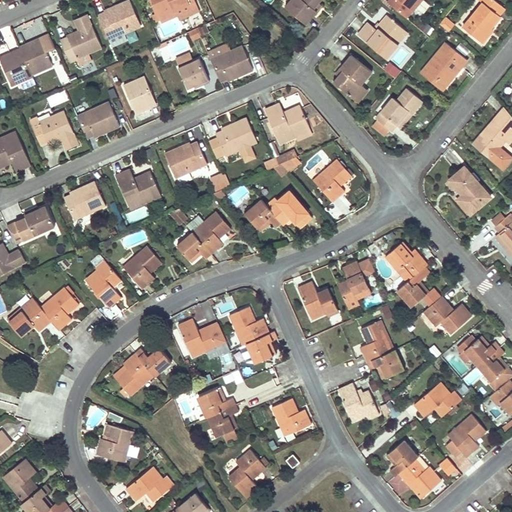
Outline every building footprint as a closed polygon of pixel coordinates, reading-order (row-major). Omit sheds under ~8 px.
[(128,0),(104,10),(105,12),(105,13),(99,16),(106,33),(109,40),(112,46),(127,39),(124,33),(124,32),(141,25),(130,0),(128,0)] [(151,0),(160,20),(186,9),(191,7),(189,1),(190,0),(151,0)] [(290,0),(285,7),(306,25),(318,11),(315,9),(320,3),(322,0),(290,0)] [(385,0),(407,18),(418,4),(421,0),(385,0)] [(491,27),(495,21),(500,16),(498,14),(504,7),(495,0),(480,0),(482,1),(463,26),(482,42),(493,29),(491,27)] [(179,20),(189,16),(186,9),(160,20),(161,22),(177,16),(179,20)] [(78,29),(66,34),(67,36),(60,39),(70,60),(76,57),(80,65),(91,60),(88,52),(102,47),(87,13),(73,19),(78,29)] [(358,34),(372,46),(387,58),(408,32),(387,14),(376,28),(368,22),(358,34)] [(439,23),(448,30),(454,23),(445,16),(439,23)] [(428,34),(434,27),(425,20),(419,27),(428,34)] [(192,39),(209,32),(206,23),(188,30),(192,39)] [(40,37),(19,46),(20,48),(31,74),(52,65),(46,51),(55,47),(49,32),(40,37)] [(421,72),(431,81),(442,90),(467,59),(446,41),(421,72)] [(228,79),(228,80),(229,81),(254,70),(243,45),(210,59),(220,82),(228,79)] [(0,56),(0,60),(11,85),(15,84),(27,78),(32,77),(31,74),(20,48),(0,56)] [(354,99),(359,93),(364,87),(362,85),(373,72),(352,55),(341,67),(343,69),(338,76),(334,81),(354,99)] [(195,85),(195,86),(196,87),(209,81),(200,58),(179,67),(187,88),(195,85)] [(383,67),(395,77),(401,70),(390,60),(383,67)] [(137,114),(147,109),(157,104),(145,77),(124,86),(137,114)] [(359,102),(368,90),(364,87),(359,93),(354,99),(359,102)] [(390,129),(392,130),(396,124),(400,127),(423,100),(407,87),(396,99),(393,97),(376,117),(377,118),(390,129)] [(51,107),(69,100),(64,90),(47,97),(51,107)] [(94,135),(95,136),(95,137),(120,126),(110,101),(77,115),(87,138),(94,135)] [(295,131),(309,125),(306,116),(301,104),(284,111),(280,102),(276,104),(266,108),(269,117),(280,142),(297,135),(295,131)] [(476,139),(493,154),(489,158),(494,162),(509,143),(508,142),(511,136),(511,115),(504,106),(476,139)] [(62,140),(64,145),(66,150),(79,144),(65,111),(40,121),(37,116),(31,119),(42,144),(47,142),(49,146),(62,140)] [(223,129),(220,131),(216,132),(226,155),(258,141),(247,116),(222,127),(223,129)] [(390,129),(377,118),(373,124),(385,134),(390,129)] [(313,133),(309,125),(295,131),(297,135),(299,140),(313,133)] [(0,168),(4,166),(12,163),(16,172),(19,170),(31,165),(16,131),(0,137),(0,168)] [(472,143),(489,158),(493,154),(476,139),(472,143)] [(190,141),(177,147),(164,152),(175,178),(208,163),(198,140),(191,143),(190,141)] [(289,160),(285,152),(274,157),(278,164),(282,162),(289,160)] [(264,161),(268,169),(273,166),(278,164),(274,157),(264,161)] [(282,162),(289,170),(291,172),(300,164),(295,157),(289,160),(282,162)] [(332,201),(338,195),(344,190),(340,185),(351,175),(337,158),(313,179),(332,201)] [(286,173),(289,170),(282,162),(278,164),(273,166),(282,176),(286,173)] [(457,198),(463,206),(470,213),(490,196),(464,165),(449,178),(462,194),(457,198)] [(131,167),(123,171),(116,174),(131,208),(162,194),(151,169),(135,177),(131,167)] [(227,186),(221,173),(209,178),(214,192),(227,186)] [(71,194),(68,196),(65,197),(74,220),(107,206),(96,181),(70,192),(71,194)] [(266,204),(281,221),(283,224),(292,217),(300,227),(312,216),(290,190),(277,200),(275,197),(266,204)] [(266,204),(264,202),(261,199),(246,213),(260,230),(270,221),(275,226),(281,221),(266,204)] [(47,205),(40,208),(33,211),(32,209),(25,212),(27,217),(8,225),(7,225),(17,243),(56,226),(47,205)] [(171,213),(180,224),(183,221),(174,210),(171,213)] [(192,231),(211,253),(223,243),(219,238),(230,228),(216,211),(204,220),(200,216),(188,226),(192,231)] [(493,220),(497,224),(505,217),(501,213),(493,220)] [(511,215),(510,213),(505,217),(497,224),(495,226),(499,232),(495,235),(511,254),(511,215)] [(206,258),(211,253),(192,231),(177,245),(192,262),(202,254),(204,256),(206,258)] [(90,239),(75,246),(78,252),(93,245),(90,239)] [(411,278),(420,270),(427,264),(414,248),(410,251),(402,241),(385,256),(397,270),(402,266),(411,278)] [(10,254),(7,248),(4,242),(0,244),(0,276),(26,262),(25,259),(20,250),(20,249),(10,254)] [(142,287),(148,282),(155,277),(151,272),(162,262),(147,245),(123,266),(142,287)] [(25,259),(31,256),(26,246),(20,250),(25,259)] [(63,269),(69,264),(64,258),(57,261),(63,269)] [(361,268),(362,272),(373,267),(370,258),(358,262),(361,268)] [(98,270),(93,275),(87,280),(109,306),(121,296),(113,286),(121,279),(105,259),(96,267),(98,270)] [(357,299),(364,295),(371,292),(362,272),(361,268),(358,262),(357,260),(342,266),(348,279),(337,283),(348,307),(359,303),(357,299)] [(411,278),(404,283),(397,289),(411,306),(429,291),(420,280),(425,276),(420,270),(411,278)] [(328,316),(333,314),(339,311),(328,288),(317,292),(312,280),(298,287),(312,319),(327,312),(328,316)] [(41,306),(52,319),(59,328),(72,318),(68,313),(79,302),(72,294),(74,292),(68,284),(65,287),(65,286),(41,306)] [(440,321),(445,327),(450,333),(472,315),(461,303),(454,309),(442,295),(423,311),(435,325),(440,321)] [(45,324),(52,319),(41,306),(32,296),(7,318),(21,334),(34,323),(39,329),(45,324)] [(381,306),(387,318),(393,315),(388,303),(381,306)] [(248,343),(271,332),(268,325),(264,318),(257,321),(250,306),(231,315),(244,345),(248,343)] [(193,317),(185,320),(178,323),(192,356),(207,349),(218,345),(208,324),(198,329),(193,317)] [(363,356),(366,362),(393,350),(379,320),(360,328),(366,343),(363,345),(359,346),(363,356)] [(276,330),(271,332),(248,343),(257,363),(278,353),(272,341),(279,338),(277,334),(276,330)] [(477,366),(499,347),(494,341),(489,346),(480,336),(464,351),(471,358),(477,366)] [(136,352),(155,374),(155,375),(162,370),(172,361),(167,355),(157,343),(146,352),(141,347),(136,352)] [(209,353),(219,349),(218,345),(207,349),(209,353)] [(504,353),(499,347),(477,366),(491,382),(490,382),(497,389),(509,379),(511,376),(511,372),(507,367),(499,357),(501,355),(504,353)] [(393,350),(366,362),(369,369),(375,366),(381,378),(402,369),(394,349),(393,350)] [(466,362),(471,358),(464,351),(459,354),(466,362)] [(125,364),(126,365),(128,368),(116,378),(124,387),(120,390),(126,398),(131,394),(155,374),(136,352),(123,363),(125,364)] [(226,365),(232,362),(228,353),(222,356),(226,365)] [(125,364),(113,374),(116,378),(128,368),(126,365),(125,364)] [(231,371),(236,383),(244,380),(239,368),(231,371)] [(190,389),(193,388),(196,386),(192,377),(186,380),(190,389)] [(500,402),(505,408),(510,414),(511,412),(511,381),(509,379),(497,389),(489,396),(497,405),(500,402)] [(424,416),(429,411),(434,407),(442,416),(458,401),(451,393),(441,381),(414,404),(424,416)] [(339,388),(352,420),(367,414),(378,409),(369,389),(358,394),(354,382),(339,388)] [(209,416),(236,404),(233,397),(227,400),(221,387),(200,397),(209,416)] [(458,401),(462,398),(454,390),(451,393),(458,401)] [(293,397),(283,402),(273,406),(285,435),(311,423),(305,408),(298,411),(293,397)] [(239,411),(236,404),(209,416),(217,435),(224,432),(228,442),(242,436),(233,414),(236,412),(239,411)] [(369,418),(380,413),(378,409),(367,414),(369,418)] [(475,440),(486,430),(472,413),(441,439),(451,451),(458,445),(467,455),(479,445),(475,440)] [(511,426),(511,419),(500,428),(504,433),(511,426)] [(108,439),(113,424),(107,423),(102,437),(108,439)] [(127,455),(135,431),(113,424),(108,439),(102,437),(97,453),(119,460),(121,453),(127,455)] [(0,454),(13,444),(7,438),(2,431),(0,432),(0,454)] [(398,473),(415,458),(417,456),(403,440),(385,455),(395,466),(389,471),(394,476),(398,473)] [(251,448),(236,460),(241,465),(229,475),(247,497),(258,487),(259,486),(253,479),(267,467),(265,464),(260,459),(251,448)] [(121,453),(119,460),(125,462),(127,455),(121,453)] [(294,467),(301,461),(294,453),(287,459),(294,467)] [(449,474),(455,467),(447,457),(440,464),(449,474)] [(411,489),(413,487),(415,486),(423,496),(441,481),(429,466),(424,470),(415,458),(398,473),(411,489)] [(4,477),(14,490),(24,502),(22,504),(28,511),(46,511),(54,506),(45,496),(50,492),(45,486),(39,490),(29,478),(36,473),(25,460),(4,477)] [(153,466),(125,488),(135,501),(146,492),(153,501),(170,487),(163,479),(153,466)] [(174,484),(167,475),(163,479),(170,487),(174,484)] [(201,511),(208,507),(196,492),(179,506),(183,511),(201,511)]
